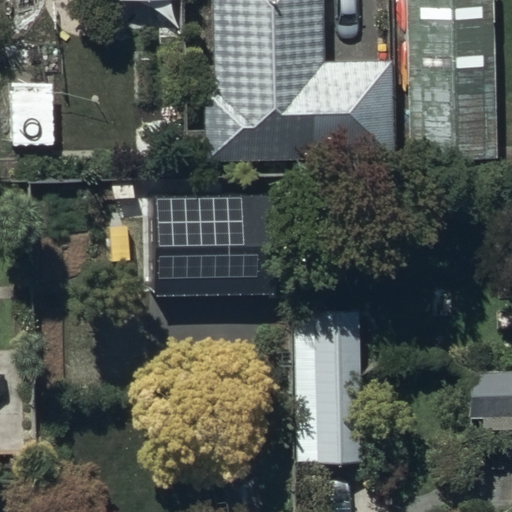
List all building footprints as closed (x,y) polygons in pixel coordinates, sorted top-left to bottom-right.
[(208,0),(210,94),(200,94),(202,165),(388,162),(386,66),(320,67),(318,0),(208,0)] [(490,0),(403,0),(406,165),(493,163),(490,0)] [(274,196),(153,199),(155,296),(276,293),(274,196)] [(109,303),(38,305),(41,392),(112,389),(109,303)] [(358,468),(354,316),(310,316),(312,411),(294,411),(293,467),(358,468)] [(511,374),(464,375),(465,431),(505,430),(505,418),(511,417),(511,374)]
